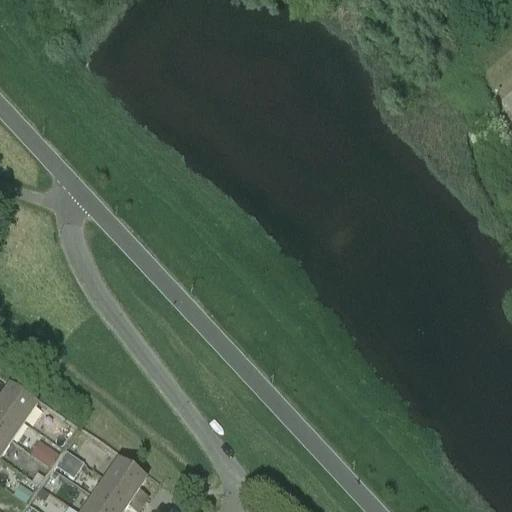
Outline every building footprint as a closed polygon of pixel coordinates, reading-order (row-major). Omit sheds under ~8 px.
[(0,398),(0,410),(23,427),(36,409),(8,389),(1,400),(0,398)] [(23,427),(0,410),(0,437),(11,445),(23,427)] [(0,460),(11,445),(0,437),(0,460)] [(48,452),(40,464),(49,470),(57,458),(48,452)] [(65,456),(55,471),(68,480),(78,465),(65,456)] [(117,464),(104,483),(142,509),(148,501),(138,494),(145,484),(117,464)] [(37,475),(32,483),(38,488),(44,480),(37,475)] [(140,511),(142,509),(104,483),(92,500),(108,511),(125,511),(127,510),(129,511),(140,511)] [(32,496),(21,487),(14,496),(25,505),(32,496)] [(108,511),(92,500),(84,511),(108,511)]
